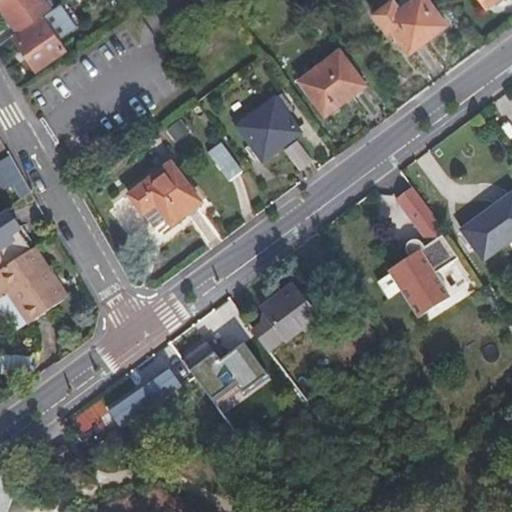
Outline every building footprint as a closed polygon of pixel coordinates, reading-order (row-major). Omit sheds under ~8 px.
[(0,0),(0,4),(19,31),(52,8),(45,0),(0,0)] [(448,25),(428,0),(412,0),(401,9),(393,0),(392,0),(372,15),(383,29),(387,25),(393,34),(409,54),(448,25)] [(481,0),(487,9),(499,0),(481,0)] [(59,38),(78,26),(62,1),(13,36),(36,71),(67,49),(59,38)] [(393,34),(387,25),(383,29),(389,37),(393,34)] [(298,80),(325,117),(367,85),(340,49),(298,80)] [(237,127),(263,163),(303,133),(276,98),(237,127)] [(230,182),(243,172),(223,143),(209,153),(230,182)] [(22,176),(12,159),(0,166),(0,168),(9,185),(22,176)] [(202,204),(171,164),(130,195),(144,215),(155,230),(168,220),(172,226),(202,204)] [(459,258),(437,227),(441,224),(413,187),(396,199),(430,244),(426,247),(425,245),(424,244),(422,242),(419,240),(417,240),(415,240),(412,241),(410,242),(408,244),(407,245),(406,248),(406,250),(407,253),(410,257),(388,271),(391,274),(383,279),(394,295),(401,290),(419,319),(451,298),(436,274),(459,258)] [(511,194),(462,230),(484,261),(511,240),(511,194)] [(21,230),(8,211),(0,216),(0,271),(24,255),(15,241),(11,236),(21,230)] [(68,299),(35,248),(24,255),(0,271),(0,294),(2,298),(8,294),(29,325),(68,299)] [(315,314),(292,285),(261,309),(287,343),(306,328),(311,334),(323,325),(315,314)] [(268,377),(244,342),(222,358),(215,348),(189,366),(215,403),(240,386),(245,393),(268,377)] [(33,357),(0,354),(0,358),(0,374),(31,377),(33,357)] [(183,389),(161,359),(106,398),(128,429),(183,389)] [(73,455),(66,444),(48,456),(55,467),(73,455)]
